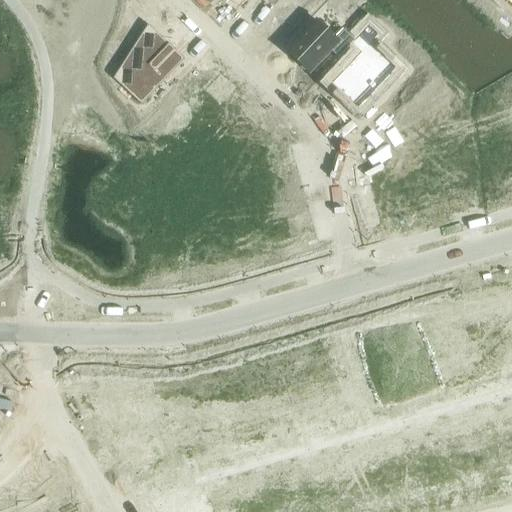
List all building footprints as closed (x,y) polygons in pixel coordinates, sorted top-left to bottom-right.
[(257,0),(251,8),(271,27),(283,14),(285,16),(297,4),(294,2),(296,0),(257,0)] [(317,22),(287,53),(308,73),(329,51),(338,59),(354,41),(342,30),(334,39),(317,22)] [(360,53),(330,84),(358,110),(396,70),(370,46),(378,37),(368,27),(354,42),(351,45),(360,53)] [(146,50),(115,82),(141,106),(184,60),(154,32),(141,45),(146,50)] [(416,106),(403,110),(406,120),(419,117),(416,106)] [(511,137),(491,145),(503,182),(511,178),(511,137)] [(485,141),(476,144),(481,158),(490,155),(485,141)] [(466,146),(457,149),(461,163),(470,160),(466,146)] [(455,156),(432,162),(443,199),(466,193),(455,156)] [(432,162),(409,169),(420,206),(443,199),(432,162)] [(409,169),(386,176),(397,213),(420,206),(409,169)] [(381,171),(372,174),(376,187),(384,185),(381,171)] [(511,299),(495,304),(505,340),(511,338),(511,299)] [(495,304),(475,310),(485,346),(505,340),(495,304)] [(475,310),(456,316),(466,352),(485,346),(475,310)] [(456,316),(435,322),(446,357),(466,352),(456,316)] [(341,349),(321,354),(331,390),(358,382),(353,364),(346,366),(341,349)] [(321,354),(301,360),(311,396),(331,390),(321,354)] [(301,360),(282,366),(292,401),(311,396),(301,360)] [(282,366),(262,371),(272,407),(292,401),(282,366)] [(262,371),(242,377),(252,413),(272,407),(262,371)] [(216,376),(196,382),(206,417),(227,412),(216,376)] [(196,382),(176,387),(187,423),(206,417),(196,382)] [(484,384),(476,386),(479,398),(487,396),(484,384)] [(476,386),(468,388),(471,400),(479,398),(476,386)] [(176,387),(157,393),(167,429),(187,423),(176,387)] [(157,393),(137,399),(147,434),(167,429),(157,393)] [(137,399),(118,404),(128,440),(147,434),(137,399)] [(500,399),(492,401),(496,413),(503,411),(500,399)] [(492,401),(485,404),(488,415),(496,413),(492,401)] [(102,428),(95,430),(101,448),(128,440),(118,404),(97,410),(102,428)] [(0,445),(16,436),(1,410),(0,410),(0,445)] [(456,412),(448,414),(452,426),(459,423),(456,412)] [(448,414),(441,416),(444,428),(452,426),(448,414)] [(349,422),(341,425),(344,436),(352,434),(349,422)] [(341,425),(333,427),(337,438),(344,436),(341,425)] [(412,425),(405,427),(408,438),(416,436),(412,425)] [(405,427),(397,429),(400,441),(408,438),(405,427)] [(309,434),(302,436),(305,447),(313,445),(309,434)] [(302,436),(294,438),(297,450),(305,447),(302,436)] [(354,441),(346,443),(349,455),(357,452),(354,441)] [(346,443),(338,445),(342,457),(349,455),(346,443)] [(258,448),(250,451),(254,462),(261,460),(258,448)] [(511,480),(504,448),(482,453),(491,489),(511,483),(511,480)] [(250,451),(243,453),(246,464),(254,462),(250,451)] [(319,451),(312,453),(315,464),(323,462),(319,451)] [(312,453),(304,455),(307,467),(315,464),(312,453)] [(482,453),(460,458),(468,494),(491,489),(482,453)] [(460,458),(438,464),(446,500),(468,494),(460,458)] [(285,461),(277,463),(280,474),(288,472),(285,461)] [(206,463),(199,465),(202,477),(210,475),(206,463)] [(277,463),(269,465),(273,477),(280,474),(277,463)] [(438,464),(415,469),(424,505),(446,500),(438,464)] [(199,465),(191,468),(194,479),(202,477),(199,465)] [(4,472),(0,474),(0,504),(4,511),(21,511),(54,493),(38,466),(10,482),(4,472)] [(136,467),(124,470),(126,478),(138,475),(136,467)] [(415,469),(393,475),(401,511),(424,505),(415,469)] [(250,471),(242,473),(246,484),(253,482),(250,471)] [(242,473),(235,475),(238,486),(246,484),(242,473)] [(167,474),(160,477),(163,488),(171,486),(167,474)] [(160,477),(152,479),(155,490),(163,488),(160,477)] [(385,511),(377,482),(359,487),(365,511),(385,511)] [(365,511),(359,487),(341,492),(347,511),(365,511)] [(347,511),(341,492),(324,497),(328,511),(347,511)] [(328,511),(324,497),(307,502),(309,511),(328,511)] [(309,511),(307,502),(290,507),(291,511),(309,511)]
